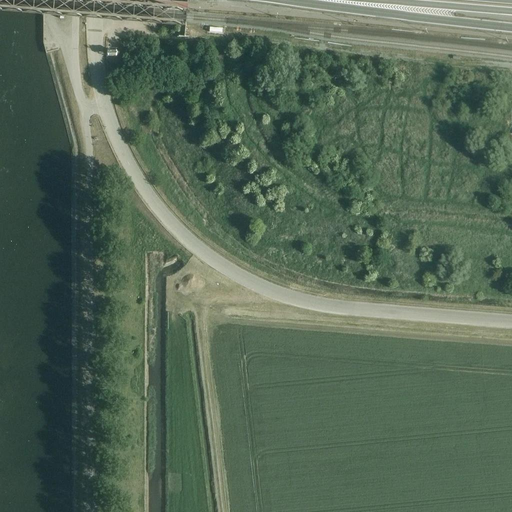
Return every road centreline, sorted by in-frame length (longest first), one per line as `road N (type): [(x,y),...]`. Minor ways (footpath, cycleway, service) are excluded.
road 1 (unclassified): [(511,322),(307,303),(234,272),(199,249),(144,189),(103,103)]
road 2 (motorway): [(312,2),(511,30)]
road 3 (primary): [(312,2),(511,14)]
